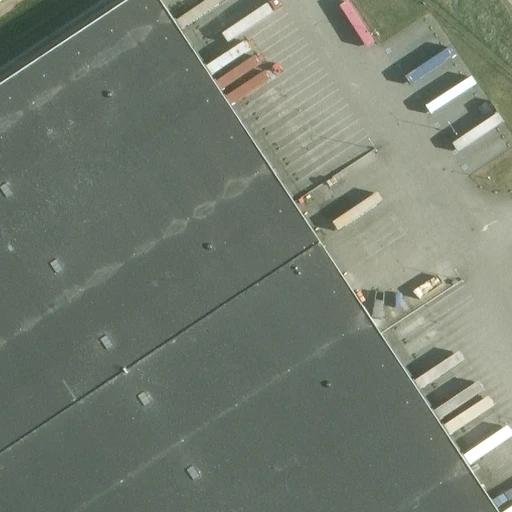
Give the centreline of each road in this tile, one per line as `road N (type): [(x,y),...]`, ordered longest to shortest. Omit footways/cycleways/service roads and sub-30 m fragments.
road 1 (unknown): [(479,241),(309,0)]
road 2 (unknown): [(109,0),(0,70)]
